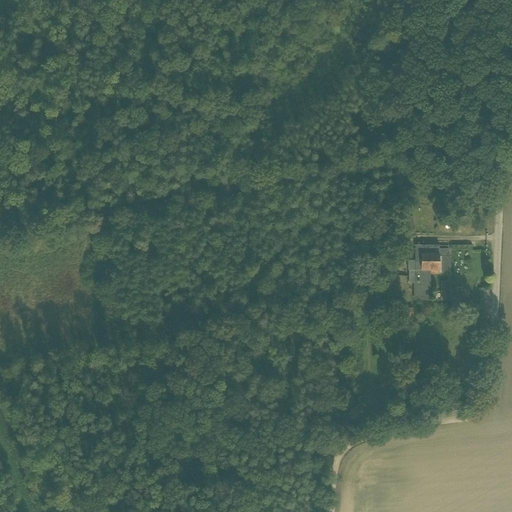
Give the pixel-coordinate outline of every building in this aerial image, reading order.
[(402,233),(411,234),(412,217),(402,217),(402,233)] [(416,301),(430,301),(430,274),(432,274),(438,273),(438,271),(438,256),(444,256),(444,250),(438,250),(438,246),(421,246),(415,246),(414,261),(414,271),(421,271),(421,283),(414,283),(414,293),(414,295),(416,296),(416,301)] [(438,271),(438,273),(451,273),(451,256),(449,256),(444,256),(438,256),(438,271)] [(387,271),(395,272),(396,267),(394,267),(394,260),(388,260),(387,271)] [(414,283),(421,283),(421,271),(414,271),(408,271),(409,283),(414,283)] [(441,300),(449,300),(450,287),(447,287),(447,283),(441,283),(441,292),(441,300)] [(396,314),(396,317),(412,317),(412,311),(412,309),(396,309),(396,306),(389,306),(389,314),(396,314)] [(446,391),(447,396),(462,393),(459,378),(449,380),(450,388),(445,389),(446,391)] [(437,393),(440,409),(450,407),(447,396),(446,391),(437,393)]
